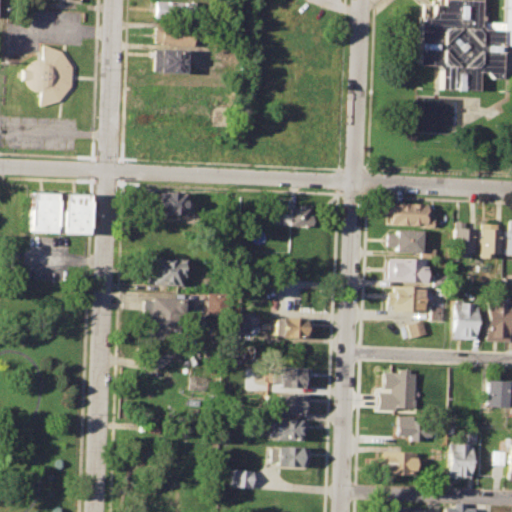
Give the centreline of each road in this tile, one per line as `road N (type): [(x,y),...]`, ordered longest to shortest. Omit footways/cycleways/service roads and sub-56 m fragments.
road 1 (residential): [(0,166),(511,188)]
road 2 (residential): [(359,0),(340,511)]
road 3 (residential): [(111,0),(94,511)]
road 4 (residential): [(341,491),(511,498)]
road 5 (residential): [(346,351),(511,358)]
